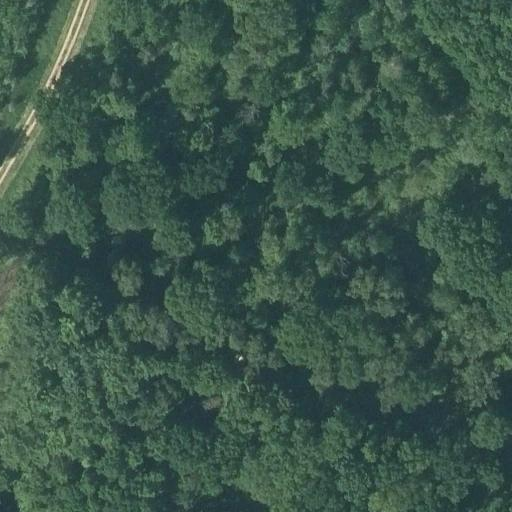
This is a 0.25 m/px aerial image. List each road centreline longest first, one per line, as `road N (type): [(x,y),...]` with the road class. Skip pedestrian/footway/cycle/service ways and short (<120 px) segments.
road 1 (track): [(511,409),(0,217)]
road 2 (track): [(85,0),(0,170)]
